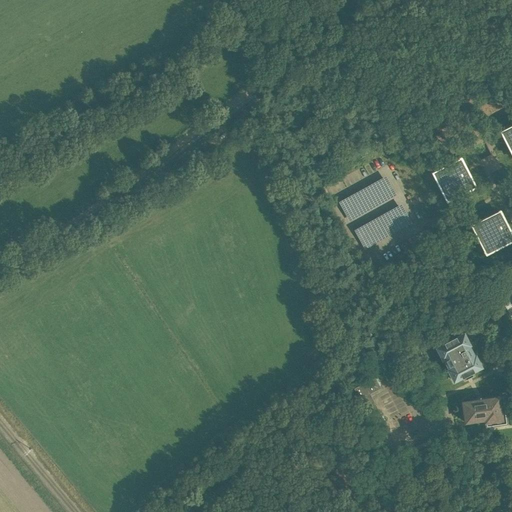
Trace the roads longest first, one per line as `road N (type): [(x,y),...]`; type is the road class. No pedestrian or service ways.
road 1 (track): [(0,267),(247,95)]
road 2 (track): [(247,95),(346,28),(404,0)]
